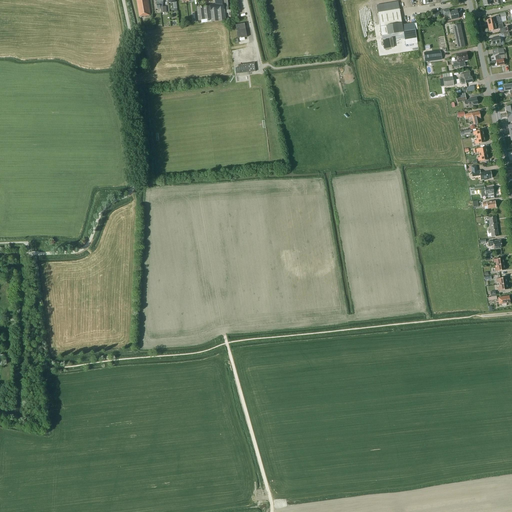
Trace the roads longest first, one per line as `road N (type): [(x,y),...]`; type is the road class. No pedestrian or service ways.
road 1 (track): [(272,511),(224,332)]
road 2 (unclassified): [(508,197),(486,79)]
